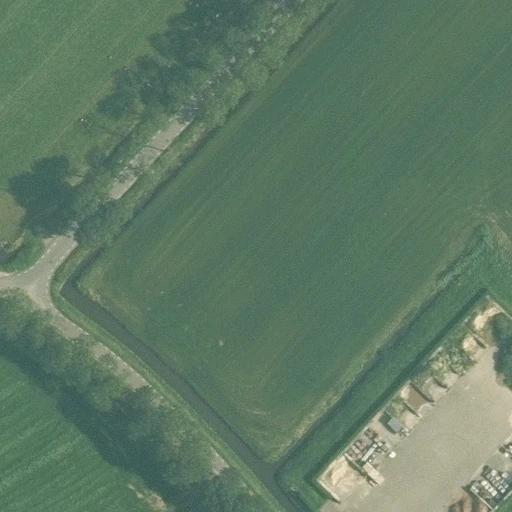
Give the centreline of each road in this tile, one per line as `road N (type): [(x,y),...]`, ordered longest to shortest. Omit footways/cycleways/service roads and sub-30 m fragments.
road 1 (unclassified): [(14,286),(287,0)]
road 2 (unclassified): [(256,511),(157,406),(14,286)]
